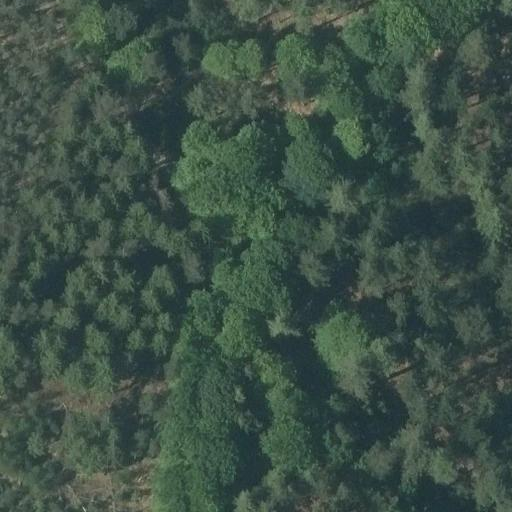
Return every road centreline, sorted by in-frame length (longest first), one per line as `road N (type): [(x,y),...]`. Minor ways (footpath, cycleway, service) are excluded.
road 1 (track): [(243,284),(338,115),(416,16)]
road 2 (track): [(81,49),(222,236),(243,284)]
road 3 (track): [(368,511),(258,338),(243,284)]
road 4 (track): [(0,184),(81,49)]
